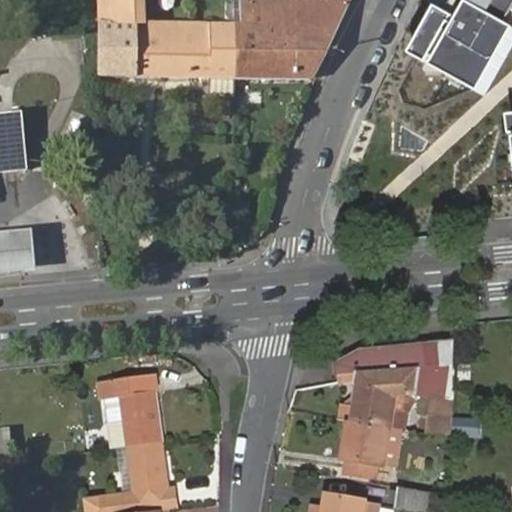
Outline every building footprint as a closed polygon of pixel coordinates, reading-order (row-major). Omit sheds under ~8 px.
[(98,0),(99,25),(135,25),(134,0),(98,0)] [(240,0),(241,24),(231,24),(232,78),(306,78),(345,0),(240,0)] [(511,0),(504,0),(482,40),(441,17),(418,57),(499,102),(511,77),(511,0)] [(232,78),(231,24),(194,25),(194,49),(159,49),(159,79),(232,78)] [(101,79),(159,79),(159,49),(194,49),(194,25),(135,25),(99,25),(101,79)] [(234,94),(235,82),(212,80),(211,91),(234,94)] [(0,171),(26,169),(21,122),(0,123),(0,171)] [(29,231),(0,233),(0,275),(33,273),(32,264),(30,243),(29,231)] [(355,411),(354,423),(391,430),(401,432),(409,433),(413,410),(416,410),(418,400),(433,402),(453,404),(455,340),(364,349),(338,364),(337,376),(358,374),(356,389),(358,389),(365,390),(361,412),(355,411)] [(119,398),(127,450),(165,445),(159,393),(150,394),(148,378),(112,382),(114,399),(119,398)] [(358,389),(355,411),(361,412),(365,390),(358,389)] [(451,441),(453,404),(433,402),(429,437),(451,441)] [(459,416),(458,435),(481,437),(483,417),(459,416)] [(391,430),(354,423),(349,462),(344,461),(342,476),(375,480),(376,466),(385,467),(391,430)] [(0,431),(0,465),(11,464),(7,430),(0,431)] [(391,430),(385,467),(395,469),(401,432),(391,430)] [(165,445),(127,450),(133,497),(94,502),(95,511),(147,511),(146,498),(167,496),(172,496),(171,492),(165,445)] [(407,491),(397,489),(394,511),(395,511),(436,511),(439,496),(407,491)] [(172,496),(167,496),(146,498),(147,511),(162,511),(163,511),(168,511),(180,510),(177,491),(171,492),(172,496)] [(330,498),(327,511),(366,511),(368,506),(367,504),(330,498)] [(95,511),(94,502),(83,503),(84,511),(95,511)]
